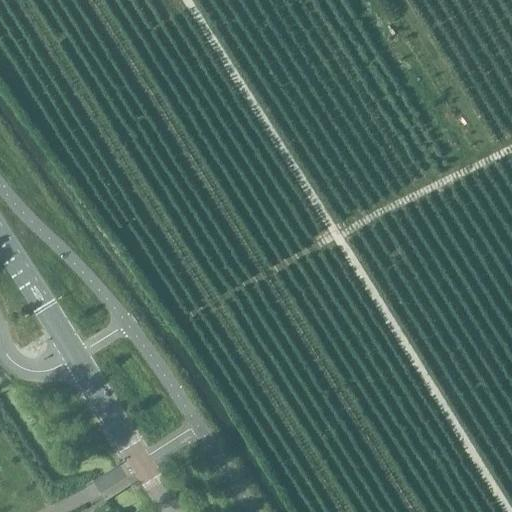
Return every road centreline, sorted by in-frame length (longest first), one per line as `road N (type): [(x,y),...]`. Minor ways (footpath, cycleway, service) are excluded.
road 1 (tertiary): [(169,511),(73,359)]
road 2 (tertiary): [(73,359),(0,238)]
